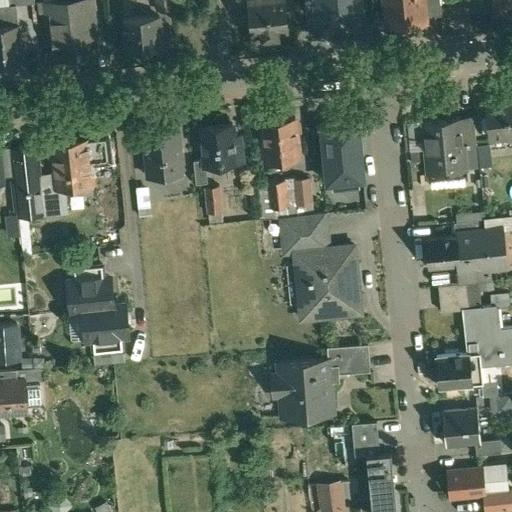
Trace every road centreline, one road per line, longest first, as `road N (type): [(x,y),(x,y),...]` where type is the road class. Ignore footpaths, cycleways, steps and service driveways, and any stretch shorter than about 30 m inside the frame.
road 1 (residential): [(382,63),(426,511)]
road 2 (unclassified): [(382,63),(0,106)]
road 3 (unclassified): [(511,49),(382,63)]
